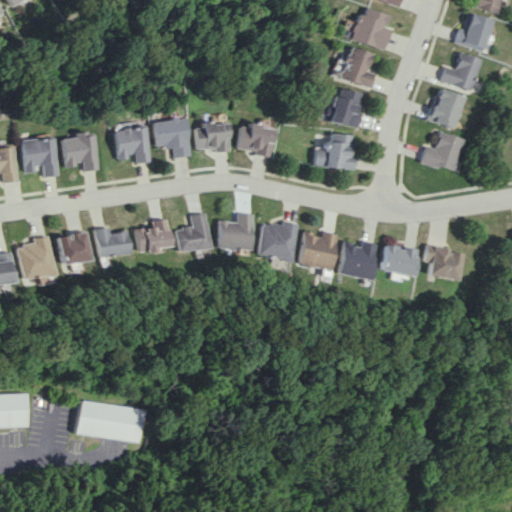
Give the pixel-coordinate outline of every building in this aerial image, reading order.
[(497,0),(471,0),(470,5),(493,12),(497,0)] [(383,14),(355,6),(346,39),(379,49),(385,29),(379,27),(383,14)] [(488,19),(460,11),(450,42),(478,51),(488,19)] [(367,87),(371,73),(363,70),(368,52),(345,46),(335,78),(367,87)] [(478,59),(456,51),(450,67),(442,65),(436,81),(467,92),(478,59)] [(360,92),(336,88),(335,96),(332,95),(328,122),(355,126),(360,92)] [(453,126),(460,94),(433,88),(426,121),(453,126)] [(186,116),(152,120),(155,148),(174,145),(175,157),(190,155),(186,116)] [(229,121),(203,122),(203,126),(195,127),(196,150),(230,149),(229,121)] [(275,127),(250,124),(250,126),(241,125),(238,149),(272,153),(275,127)] [(112,129),(116,157),(134,155),(135,163),(150,161),(146,125),(112,129)] [(93,130),(73,132),(73,136),(60,138),(63,165),(80,163),(81,170),(97,168),(93,130)] [(419,161),(453,171),(463,138),(437,130),(432,147),(424,145),(419,161)] [(314,165),(353,169),(354,156),(350,156),(352,134),(332,132),(331,140),(325,140),(324,149),(316,149),(314,165)] [(58,174),(52,136),(19,140),(24,170),(42,167),(43,176),(58,174)] [(17,180),(13,146),(0,147),(0,174),(1,175),(2,182),(17,180)] [(176,251),(209,248),(205,212),(190,214),(191,226),(173,227),(176,251)] [(218,220),(217,248),(251,249),(252,213),(236,212),(236,220),(218,220)] [(169,247),(165,218),(155,219),(156,226),(132,228),(135,251),(169,247)] [(297,223),(282,220),(281,225),(262,221),(255,254),(289,262),(297,223)] [(91,229),(96,257),(129,252),(126,229),(108,232),(107,226),(91,229)] [(334,233),(319,230),(318,234),(301,231),(295,264),(328,269),(334,233)] [(55,235),(58,263),(87,260),(84,231),(55,235)] [(16,278),(51,274),(46,235),(30,237),(31,243),(13,245),(16,278)] [(333,273),(365,280),(373,243),(357,240),(356,244),(340,241),(333,273)] [(388,272),(386,277),(398,280),(400,273),(409,275),(414,251),(382,243),(375,269),(388,272)] [(419,261),(425,262),(423,274),(452,280),(457,251),(422,245),(419,261)] [(7,251),(0,251),(0,282),(10,282),(7,251)] [(0,426),(26,426),(25,393),(0,393),(0,426)] [(74,432),(138,442),(143,408),(78,399),(74,432)]
